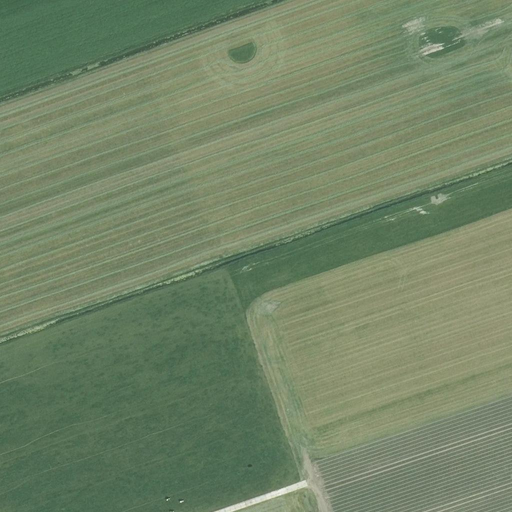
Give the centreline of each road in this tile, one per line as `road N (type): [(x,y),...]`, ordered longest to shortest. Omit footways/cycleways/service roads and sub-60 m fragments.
road 1 (track): [(0,202),(511,22)]
road 2 (track): [(323,511),(305,481),(219,511)]
